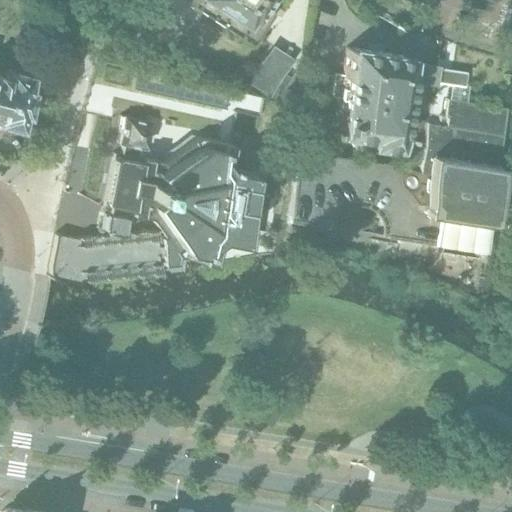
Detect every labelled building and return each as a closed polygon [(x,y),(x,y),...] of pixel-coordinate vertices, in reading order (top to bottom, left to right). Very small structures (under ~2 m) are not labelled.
[(260,6),(264,0),(192,0),(189,6),(249,46),(271,13),(260,6)] [(49,46),(52,37),(42,34),(40,44),(49,46)] [(281,74),(291,60),(270,46),(245,83),(266,97),(272,88),(280,93),(289,79),(281,74)] [(397,107),(400,94),(408,95),(409,86),(401,84),(405,57),(346,48),(342,76),(332,74),(329,97),(338,99),(333,131),(350,134),(349,143),(352,150),(362,152),(363,143),(391,148),(394,130),(402,132),(405,108),(397,107)] [(20,89),(23,75),(0,69),(0,124),(10,127),(14,113),(17,114),(23,90),(20,89)] [(135,71),(131,90),(226,111),(230,92),(135,71)] [(505,109),(455,101),(457,87),(462,88),(464,74),(449,71),(446,85),(450,86),(447,100),(445,100),(442,118),(445,118),(443,126),(425,123),(417,173),(399,170),(297,154),(286,222),(322,228),(322,224),(324,217),(329,210),(332,207),(338,203),(344,200),(350,199),(357,199),(363,201),(369,204),(374,209),(378,214),(381,220),(382,227),(382,233),(382,237),(482,252),(505,109)] [(178,270),(179,266),(203,270),(208,240),(234,245),(248,177),(225,172),(225,169),(222,169),(227,144),(195,138),(192,140),(196,146),(167,165),(163,159),(159,162),(134,157),(136,147),(141,148),(146,122),(120,117),(114,143),(120,144),(118,153),(112,154),(101,208),(107,211),(105,223),(103,235),(72,238),(67,237),(68,235),(61,234),(60,235),(56,234),(53,236),(45,274),(47,275),(48,276),(48,277),(46,278),(46,279),(49,279),(50,277),(70,281),(159,272),(159,274),(178,270)]
